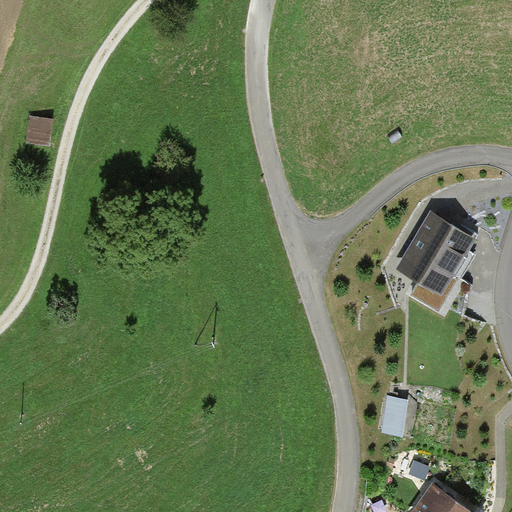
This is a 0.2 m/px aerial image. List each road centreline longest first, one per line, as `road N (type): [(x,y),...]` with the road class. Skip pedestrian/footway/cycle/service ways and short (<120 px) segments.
road 1 (track): [(145,0),(105,41),(67,114),(47,219),(26,281),(0,324)]
road 2 (residential): [(294,248),(348,414),(343,511)]
road 3 (unclassified): [(262,0),(253,24),(261,143),(294,248)]
road 4 (unclassified): [(294,248),(402,175),(480,154),(511,160)]
